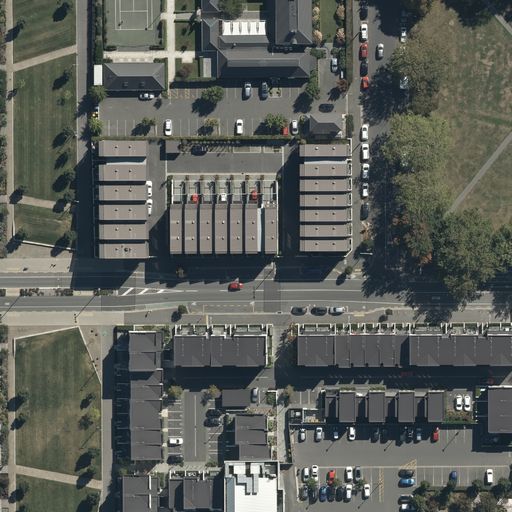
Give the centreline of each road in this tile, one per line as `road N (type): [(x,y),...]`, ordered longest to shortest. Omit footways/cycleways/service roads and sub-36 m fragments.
road 1 (residential): [(386,289),(384,0)]
road 2 (tertiary): [(157,290),(386,289)]
road 3 (tertiary): [(157,290),(116,300),(0,301)]
road 4 (tertiary): [(0,282),(117,281),(157,290)]
road 5 (tertiary): [(386,289),(511,288)]
